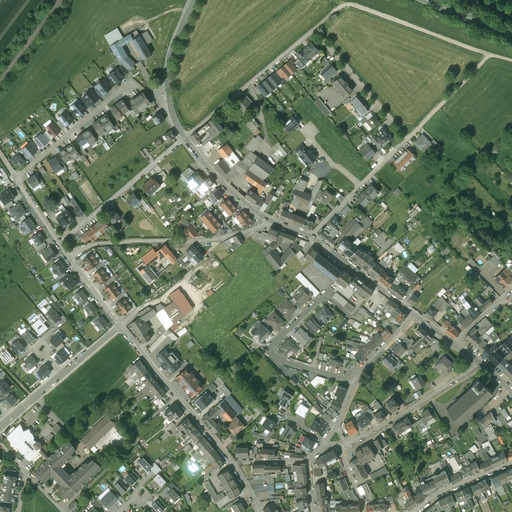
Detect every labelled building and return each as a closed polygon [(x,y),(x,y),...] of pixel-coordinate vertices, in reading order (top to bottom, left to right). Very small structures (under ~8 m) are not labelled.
[(119,41),(123,38),(117,28),(104,36),(110,46),(119,41)] [(132,40),(139,35),(136,30),(123,38),(119,41),(122,46),(132,40)] [(139,35),(146,45),(152,41),(146,32),(139,35)] [(138,50),(146,45),(139,35),(132,40),(138,50)] [(122,46),(119,41),(110,46),(119,61),(128,56),(122,46)] [(303,50),(310,59),(319,51),(311,43),(303,50)] [(151,54),(146,45),(138,50),(144,59),(151,54)] [(297,55),(299,58),(303,63),(304,64),(310,59),(303,50),(297,55)] [(136,64),(128,56),(119,61),(127,69),(133,66),(136,64)] [(294,63),(296,65),(300,69),(303,67),(301,65),(303,63),(299,58),(294,63)] [(325,58),(321,62),(325,66),(329,62),(325,58)] [(284,66),(291,74),(296,70),(294,67),(289,62),(289,61),(284,66)] [(331,65),(321,74),(321,75),(322,74),(323,76),(323,77),(326,80),(326,81),(329,78),(337,71),(331,65)] [(118,70),(124,77),(129,72),(122,66),(118,70)] [(279,70),(283,76),(286,79),(291,74),(284,66),(278,70),(279,70)] [(108,75),(116,85),(124,77),(118,70),(116,67),(113,70),(114,71),(108,75)] [(268,78),(275,87),(281,82),(278,79),(274,74),(273,74),(268,78)] [(333,82),(345,97),(353,90),(340,76),(333,82)] [(263,83),(270,91),(275,87),(268,78),(263,83)] [(97,88),(103,95),(111,88),(107,84),(103,79),(95,86),(97,88)] [(258,88),(262,92),(265,96),(270,91),(263,83),(257,87),(258,88)] [(97,92),(101,97),(103,95),(97,88),(95,90),(97,92)] [(83,97),(85,99),(90,106),(99,99),(98,99),(94,94),(91,90),(83,97)] [(137,96),(145,107),(151,103),(148,99),(144,92),(137,96)] [(354,109),(355,109),(363,102),(357,95),(348,102),(354,109)] [(135,108),(137,112),(138,112),(145,107),(137,96),(130,101),(135,108)] [(249,104),(244,98),(237,105),(244,112),(251,106),(249,104)] [(318,98),(314,102),(326,117),(331,113),(318,98)] [(85,99),(82,101),(88,108),(90,106),(85,99)] [(116,105),(123,114),(129,110),(122,100),(119,102),(120,103),(116,105)] [(74,112),(78,116),(86,110),(80,103),(78,101),(71,107),(74,112)] [(80,103),(86,110),(88,108),(82,101),(80,103)] [(355,109),(361,115),(361,116),(363,114),(368,110),(366,108),(367,107),(363,102),(355,109)] [(117,120),(124,115),(123,114),(116,105),(110,109),(117,120)] [(60,119),(66,126),(74,120),(66,111),(58,117),(60,119)] [(160,112),(153,117),(158,124),(165,120),(160,112)] [(100,119),(107,131),(114,127),(111,122),(106,115),(100,119)] [(374,115),(366,122),(372,128),(379,122),(374,115)] [(283,124),(289,131),(299,123),(293,117),(293,116),(283,124)] [(214,117),(196,132),(199,137),(201,136),(211,127),(215,131),(211,134),(212,135),(214,137),(224,129),(214,117)] [(245,124),(252,132),(257,128),(259,126),(252,118),(245,124)] [(56,123),(62,130),(66,126),(60,119),(56,123)] [(99,134),(101,135),(107,131),(100,119),(93,124),(99,134)] [(111,122),(114,127),(116,131),(119,129),(118,127),(114,121),(114,120),(111,122)] [(48,131),(54,137),(60,132),(52,123),(46,128),(48,131)] [(83,134),(88,141),(91,145),(96,141),(97,141),(94,137),(89,129),(83,134)] [(380,136),(387,143),(393,138),(385,129),(382,133),(382,134),(380,136)] [(171,130),(163,136),(166,139),(167,139),(169,142),(176,138),(171,130)] [(45,134),(50,140),(54,137),(48,131),(45,134)] [(196,132),(191,136),(196,143),(201,140),(201,138),(202,137),(201,136),(199,137),(196,132)] [(42,135),(48,142),(50,140),(45,134),(44,133),(42,135)] [(41,148),(48,142),(42,135),(41,134),(34,139),(41,148)] [(81,146),(88,141),(83,134),(76,138),(81,146)] [(414,143),(423,152),(426,148),(431,142),(422,134),(414,143)] [(201,144),(203,146),(208,143),(210,141),(214,137),(212,135),(201,144)] [(250,151),(252,153),(263,140),(258,135),(255,138),(253,137),(245,147),(250,151)] [(380,149),(387,143),(380,136),(377,138),(374,136),(371,138),(371,139),(372,140),(380,149)] [(29,143),(22,149),(29,158),(36,152),(34,149),(34,150),(29,143)] [(203,146),(203,147),(207,151),(212,147),(208,143),(203,146)] [(236,163),(239,159),(226,143),(217,150),(224,158),(231,167),(236,163)] [(300,154),(301,156),(307,150),(301,143),(295,149),(299,154),(300,154)] [(66,148),(73,158),(73,159),(80,155),(73,144),(66,148)] [(283,157),(287,154),(281,146),(280,144),(271,156),(277,162),(282,156),(283,157)] [(281,146),(287,154),(290,151),(286,146),(284,144),(281,146)] [(368,145),(364,148),(363,147),(359,151),(367,160),(375,153),(368,145)] [(66,162),(73,158),(66,148),(59,153),(66,162)] [(145,148),(140,151),(144,158),(149,154),(145,148)] [(300,156),(308,165),(317,157),(314,154),(312,151),(309,149),(307,150),(301,156),(300,156)] [(407,149),(400,156),(408,164),(415,157),(407,149)] [(17,152),(18,153),(23,159),(25,157),(19,150),(17,152)] [(242,162),(249,168),(258,157),(252,153),(250,151),(242,162)] [(18,153),(12,158),(12,159),(13,160),(19,167),(25,161),(23,159),(18,153)] [(400,156),(393,163),(401,171),(408,164),(400,156)] [(62,168),(59,163),(58,160),(57,161),(55,157),(49,162),(56,172),(62,168)] [(245,174),(243,176),(263,190),(267,183),(262,181),(274,169),(258,157),(249,168),(247,170),(245,174)] [(222,176),(227,172),(231,169),(230,168),(231,167),(224,158),(214,166),(222,176)] [(243,176),(249,168),(242,162),(239,159),(236,163),(231,167),(230,168),(231,169),(227,172),(231,176),(236,170),(243,176)] [(188,168),(182,173),(187,178),(192,173),(188,168)] [(76,171),(71,175),(74,180),(79,176),(76,171)] [(158,176),(163,182),(168,177),(163,171),(158,176)] [(195,189),(205,180),(197,171),(187,179),(195,189)] [(231,176),(227,172),(222,176),(227,180),(231,176)] [(33,188),(40,183),(38,180),(34,175),(28,179),(33,188)] [(147,190),(147,191),(147,193),(148,194),(150,194),(161,186),(153,177),(143,185),(147,190)] [(209,177),(205,180),(195,189),(197,191),(196,192),(199,196),(205,191),(211,185),(214,183),(209,177)] [(279,190),(276,195),(277,196),(278,194),(280,196),(282,192),(290,179),(290,180),(290,179),(287,177),(279,190)] [(294,188),(303,191),(307,182),(299,179),(294,188)] [(305,208),(309,210),(312,205),(323,180),(317,181),(311,195),(305,208)] [(371,184),(364,192),(371,198),(372,199),(376,195),(375,193),(377,191),(371,184)] [(213,188),(211,185),(205,191),(207,194),(213,188)] [(301,206),(305,208),(311,195),(303,191),(294,188),(291,193),(295,195),(289,208),(295,211),(300,201),(303,202),(301,206)] [(9,189),(0,195),(0,197),(5,204),(11,200),(15,197),(9,189)] [(221,197),(222,195),(217,189),(208,196),(214,203),(216,201),(221,197)] [(245,197),(254,204),(260,194),(261,193),(258,191),(256,194),(250,189),(245,197)] [(326,190),(321,196),(323,198),(327,202),(333,196),(326,190)] [(371,198),(364,192),(363,191),(356,198),(362,205),(365,202),(366,203),(371,198)] [(137,201),(139,199),(134,193),(126,199),(133,206),(138,202),(137,201)] [(269,193),(264,202),(268,205),(273,196),(269,193)] [(260,194),(254,204),(254,205),(260,209),(264,201),(260,199),(262,198),(263,196),(260,194)] [(207,198),(205,195),(198,201),(200,204),(207,198)] [(225,201),(221,197),(216,201),(220,205),(225,201)] [(147,200),(145,202),(142,198),(139,200),(147,210),(152,206),(147,200)] [(225,201),(220,205),(225,210),(232,204),(228,199),(225,201)] [(5,204),(3,205),(6,209),(13,204),(11,200),(5,204)] [(78,217),(83,213),(75,201),(72,204),(74,207),(74,206),(75,208),(74,209),(78,217)] [(26,213),(19,204),(9,210),(14,217),(16,216),(18,219),(23,215),(26,213)] [(232,204),(225,210),(229,215),(231,214),(235,210),(237,209),(232,204)] [(413,217),(421,209),(418,205),(409,214),(413,217)] [(347,206),(341,212),(345,217),(351,210),(347,206)] [(63,213),(69,223),(74,219),(68,210),(66,211),(64,207),(60,209),(63,213)] [(279,218),(286,221),(289,212),(282,209),(279,218)] [(109,217),(113,221),(114,223),(120,217),(117,214),(116,215),(113,210),(108,215),(109,217)] [(209,211),(208,212),(202,216),(200,218),(205,223),(213,216),(209,211)] [(239,215),(236,217),(240,223),(248,216),(244,211),(239,215)] [(286,221),(293,223),(296,215),(289,212),(286,221)] [(63,227),(69,223),(63,213),(57,217),(63,227)] [(293,223),(302,227),(305,219),(296,215),(293,223)] [(305,219),(302,227),(310,230),(313,222),(307,219),(308,217),(308,215),(307,215),(305,219)] [(217,221),(213,216),(205,223),(209,228),(217,221)] [(248,216),(240,223),(245,228),(249,224),(252,221),(248,216)] [(185,231),(189,237),(192,234),(194,237),(198,234),(195,230),(189,223),(184,217),(180,221),(187,229),(185,231)] [(358,223),(350,231),(351,232),(354,235),(368,221),(364,217),(358,223)] [(36,227),(29,218),(27,219),(21,223),(23,227),(22,228),(24,231),(25,230),(28,233),(36,227)] [(323,228),(318,234),(324,240),(327,235),(327,236),(334,229),(339,223),(332,218),(327,224),(324,229),(323,228)] [(97,223),(104,231),(109,227),(104,221),(102,219),(100,221),(99,220),(97,222),(97,223)] [(104,221),(109,227),(110,229),(113,226),(110,223),(107,219),(104,221)] [(335,241),(338,244),(350,231),(358,223),(354,219),(343,230),(344,232),(335,241)] [(221,226),(217,221),(209,228),(213,233),(215,231),(219,227),(221,226)] [(91,228),(81,237),(85,242),(91,238),(93,240),(104,231),(97,223),(93,227),(92,226),(90,228),(91,228)] [(337,225),(334,229),(329,234),(333,237),(341,228),(340,227),(339,228),(337,225)] [(276,240),(279,231),(270,227),(267,234),(266,237),(276,240)] [(276,241),(279,245),(281,242),(282,243),(283,239),(292,243),(295,237),(279,231),(276,240),(276,241)] [(338,244),(336,246),(341,250),(350,241),(348,239),(351,235),(350,234),(351,232),(350,231),(338,244)] [(39,232),(32,237),(38,246),(44,242),(45,240),(39,232)] [(333,237),(329,234),(327,236),(324,240),(331,245),(335,241),(332,239),(333,237)] [(240,245),(243,242),(239,235),(232,237),(237,243),(238,242),(240,245)] [(358,237),(343,251),(350,256),(358,249),(355,245),(357,242),(358,243),(361,241),(358,237)] [(295,254),(300,250),(301,249),(294,240),(292,243),(290,247),(281,259),(278,255),(282,252),(280,249),(276,252),(274,249),(279,245),(276,241),(263,252),(276,269),(288,259),(295,254)] [(46,245),(44,242),(38,246),(36,247),(39,250),(45,246),(46,245)] [(234,250),(240,245),(238,242),(237,243),(231,248),(232,249),(232,248),(234,250)] [(393,247),(400,253),(404,249),(397,242),(393,247)] [(474,243),(467,249),(473,256),(480,249),(474,243)] [(156,252),(159,256),(161,258),(166,255),(170,251),(165,245),(156,252)] [(192,257),(199,251),(194,245),(186,252),(188,254),(189,253),(190,255),(192,257)] [(37,251),(40,255),(42,253),(47,250),(45,246),(39,250),(37,251)] [(312,261),(318,253),(319,253),(312,247),(304,257),(311,262),(312,261)] [(47,250),(42,253),(48,261),(56,256),(50,248),(47,250)] [(358,249),(350,256),(368,271),(375,262),(372,260),(374,258),(364,250),(363,252),(358,249)] [(404,249),(400,253),(398,255),(405,261),(410,255),(404,249)] [(204,257),(199,251),(192,257),(194,259),(195,260),(194,261),(196,264),(204,257)] [(150,264),(159,256),(156,252),(144,262),(144,263),(133,272),(145,286),(156,277),(158,276),(163,272),(159,268),(153,273),(149,267),(151,266),(150,264)] [(92,253),(88,256),(87,256),(85,258),(83,260),(84,262),(86,265),(96,258),(92,253)] [(336,279),(342,272),(318,253),(312,261),(319,267),(318,267),(335,280),(336,279)] [(177,259),(173,254),(168,258),(171,261),(167,265),(168,268),(177,259)] [(185,263),(192,257),(190,255),(182,262),(183,263),(184,262),(185,263)] [(489,260),(496,266),(500,262),(494,256),(489,260)] [(186,266),(194,259),(192,257),(185,263),(186,264),(185,265),(186,266)] [(470,257),(465,262),(468,265),(465,268),(469,271),(472,268),(474,270),(478,266),(470,257)] [(92,268),(95,267),(95,266),(99,263),(99,262),(96,258),(86,265),(87,267),(88,267),(90,269),(92,268)] [(375,262),(368,271),(376,277),(383,270),(388,265),(381,259),(377,264),(375,262)] [(60,260),(52,266),(54,269),(53,270),(56,273),(57,273),(59,276),(64,272),(67,269),(60,260)] [(95,266),(95,267),(96,269),(103,263),(101,261),(99,262),(99,263),(95,266)] [(420,279),(404,265),(400,270),(398,273),(402,276),(410,284),(412,282),(415,284),(416,283),(413,281),(415,279),(418,281),(420,279)] [(97,280),(107,272),(103,268),(99,271),(98,271),(96,273),(94,274),(96,277),(95,278),(97,280)] [(349,283),(354,278),(343,270),(342,272),(336,279),(345,287),(348,284),(349,283)] [(383,270),(376,277),(389,287),(391,283),(394,279),(383,270)] [(503,270),(495,279),(503,287),(511,279),(508,275),(503,270)] [(106,281),(106,280),(110,277),(107,272),(97,280),(99,282),(101,284),(103,283),(106,281)] [(308,290),(313,294),(315,297),(319,292),(300,272),(295,277),(308,290)] [(67,273),(60,279),(62,281),(63,280),(69,276),(67,273)] [(394,279),(391,283),(389,287),(387,289),(391,292),(401,299),(405,293),(406,292),(406,291),(396,284),(402,276),(398,273),(394,279)] [(71,275),(69,276),(63,280),(70,289),(77,283),(75,280),(73,278),(71,275)] [(107,284),(114,278),(112,275),(110,277),(106,280),(106,281),(107,284)] [(356,291),(358,289),(364,282),(356,276),(354,278),(349,283),(348,284),(356,291)] [(108,295),(118,287),(114,283),(114,282),(110,285),(109,285),(109,286),(107,288),(105,289),(106,292),(108,295)] [(362,294),(368,298),(374,290),(364,282),(358,289),(362,293),(361,294),(362,294)] [(117,295),(121,292),(118,287),(108,295),(109,297),(110,296),(112,299),(114,297),(117,296),(117,295)] [(406,291),(406,292),(405,293),(410,297),(415,291),(409,287),(406,291)] [(164,308),(174,323),(183,316),(183,315),(193,309),(182,292),(179,288),(170,294),(174,302),(164,308)] [(297,301),(301,305),(310,296),(306,292),(302,288),(300,290),(299,289),(294,294),(295,295),(293,297),(297,301)] [(86,299),(88,298),(82,290),(74,295),(80,303),(86,299)] [(118,298),(123,295),(125,293),(123,290),(121,292),(117,295),(117,296),(118,298)] [(336,292),(332,297),(344,306),(348,302),(336,292)] [(418,298),(413,294),(407,301),(413,305),(418,298)] [(464,305),(467,303),(468,303),(462,295),(459,298),(464,305)] [(433,304),(437,309),(445,301),(441,296),(433,304)] [(475,311),(479,315),(488,305),(484,303),(484,302),(478,296),(474,299),(475,300),(476,301),(480,306),(475,311)] [(119,309),(129,302),(125,297),(121,300),(120,300),(120,301),(118,302),(116,304),(118,307),(117,307),(119,309)] [(395,318),(401,311),(398,308),(398,306),(389,299),(386,303),(386,305),(389,307),(386,308),(384,307),(382,311),(381,312),(385,315),(388,312),(392,314),(391,315),(395,318)] [(287,300),(283,303),(284,305),(280,309),(287,317),(296,309),(292,306),(288,301),(287,300)] [(445,301),(437,309),(440,312),(448,304),(445,301)] [(90,304),(85,307),(84,308),(90,315),(97,310),(91,302),(90,304)] [(121,312),(123,314),(125,312),(128,311),(129,310),(132,307),(129,302),(119,309),(121,312)] [(355,308),(348,302),(344,306),(351,312),(355,308)] [(470,314),(474,319),(479,315),(475,311),(471,307),(470,307),(467,303),(464,305),(470,313),(470,314)] [(128,311),(130,314),(136,307),(135,305),(132,307),(129,310),(128,311)] [(320,311),(317,313),(322,318),(326,322),(333,315),(325,307),(320,311)] [(362,317),(366,312),(367,311),(361,307),(357,312),(362,317)] [(430,307),(424,314),(431,319),(437,313),(430,307)] [(48,312),(45,314),(53,323),(56,321),(61,317),(52,308),(48,311),(48,312)] [(130,323),(139,336),(147,331),(148,330),(143,322),(156,313),(157,313),(154,308),(130,323)] [(156,313),(164,325),(166,330),(168,328),(174,323),(164,308),(157,313),(156,313)] [(406,317),(406,315),(401,311),(395,318),(394,319),(400,323),(406,317)] [(274,312),(267,320),(270,323),(276,330),(279,327),(278,326),(283,321),(274,312)] [(465,328),(474,319),(470,314),(464,319),(457,313),(454,316),(462,325),(465,328)] [(100,318),(95,322),(101,330),(108,324),(102,316),(100,318)] [(305,326),(307,326),(314,333),(321,326),(312,317),(304,324),(304,325),(305,326)] [(490,332),(494,328),(484,317),(480,321),(484,327),(485,326),(490,332)] [(40,318),(31,325),(40,335),(48,328),(40,318)] [(347,322),(348,321),(345,318),(339,326),(342,328),(347,322)] [(348,321),(347,322),(356,329),(361,323),(350,318),(348,321)] [(255,328),(257,330),(263,324),(260,322),(258,320),(252,325),(255,328)] [(387,320),(382,325),(386,328),(388,329),(391,325),(387,320)] [(388,329),(392,333),(398,328),(393,323),(391,325),(388,329)] [(255,328),(251,332),(261,342),(267,337),(266,336),(270,332),(266,328),(263,324),(257,330),(255,328)] [(156,333),(160,336),(163,334),(166,330),(164,325),(156,333)] [(378,332),(380,334),(385,330),(381,325),(378,326),(375,329),(378,332)] [(445,331),(455,338),(459,333),(453,329),(454,328),(450,325),(445,331)] [(422,336),(415,343),(411,346),(412,348),(414,350),(422,343),(424,345),(432,338),(420,327),(416,331),(422,336)] [(473,334),(477,329),(474,327),(465,336),(476,346),(477,346),(481,340),(473,334)] [(163,334),(166,337),(168,335),(172,332),(168,328),(163,334)] [(300,328),(293,335),(303,345),(310,338),(300,328)] [(380,334),(384,338),(385,339),(392,333),(388,329),(386,328),(385,330),(380,334)] [(29,344),(35,339),(27,330),(22,335),(29,344)] [(147,331),(139,336),(143,343),(151,338),(147,331)] [(172,332),(168,335),(175,342),(178,338),(172,332)] [(371,339),(377,345),(384,338),(380,334),(378,332),(371,339)] [(64,340),(58,333),(50,340),(56,347),(64,340)] [(151,353),(166,337),(163,334),(160,336),(147,349),(151,353)] [(402,342),(403,342),(407,346),(411,342),(409,340),(407,338),(402,342)] [(289,339),(280,348),(286,354),(291,350),(294,353),(298,349),(296,346),(289,339)] [(365,345),(372,351),(377,345),(371,339),(369,341),(368,340),(366,342),(367,343),(365,345)] [(483,339),(477,346),(480,349),(486,343),(483,339)] [(18,354),(25,348),(18,340),(11,345),(18,354)] [(510,352),(511,349),(505,341),(500,346),(502,349),(507,354),(510,352)] [(355,345),(360,346),(361,345),(364,346),(359,351),(365,357),(372,351),(365,345),(359,343),(356,342),(355,345)] [(401,344),(406,349),(408,352),(410,350),(407,346),(403,342),(401,344)] [(393,349),(399,356),(400,355),(399,355),(402,352),(403,352),(406,349),(401,344),(399,343),(393,349)] [(502,349),(500,346),(493,351),(496,354),(502,349)] [(11,355),(6,349),(0,353),(0,356),(7,364),(10,362),(14,358),(12,356),(11,356),(11,355)] [(69,356),(63,349),(55,357),(61,363),(69,356)] [(179,366),(181,365),(177,361),(179,359),(172,351),(169,354),(165,349),(157,357),(162,363),(161,364),(164,368),(166,367),(171,373),(179,366)] [(362,360),(365,357),(359,351),(354,355),(357,358),(359,360),(361,359),(362,360)] [(437,357),(440,360),(444,355),(446,354),(444,351),(437,357)] [(496,354),(493,351),(487,356),(496,365),(500,361),(502,359),(496,354)] [(507,354),(502,359),(500,361),(496,365),(503,370),(509,364),(507,361),(511,356),(511,354),(510,352),(507,354)] [(440,360),(435,364),(436,364),(433,367),(438,372),(441,369),(446,374),(451,370),(449,368),(453,364),(456,360),(447,353),(444,356),(444,355),(440,360)] [(394,359),(388,354),(382,360),(391,368),(397,362),(394,359)] [(38,363),(31,356),(24,362),(26,364),(25,365),(28,368),(29,367),(31,369),(38,363)] [(396,357),(394,359),(397,362),(400,365),(402,363),(396,357)] [(136,370),(143,365),(139,360),(132,365),(136,370)] [(179,366),(181,369),(188,363),(186,361),(181,365),(179,366)] [(48,368),(46,364),(38,371),(40,374),(39,375),(43,379),(51,372),(48,368)] [(511,366),(510,364),(509,364),(503,370),(511,380),(511,379),(511,366)] [(140,376),(147,371),(143,365),(136,370),(139,374),(140,376)] [(182,372),(176,377),(192,396),(203,386),(187,368),(182,372)] [(145,382),(152,377),(151,376),(147,371),(140,376),(143,380),(144,381),(145,382)] [(419,375),(411,380),(417,389),(425,384),(419,375)] [(325,379),(317,376),(310,382),(314,387),(319,382),(324,384),(325,379)] [(149,387),(156,381),(152,377),(145,382),(147,385),(149,388),(149,387)] [(479,391),(486,385),(484,384),(484,383),(483,382),(483,383),(481,381),(481,380),(479,378),(478,377),(477,378),(475,379),(474,380),(475,380),(473,382),(472,382),(471,383),(472,384),(472,383),(474,385),(479,391)] [(10,387),(3,379),(0,382),(0,390),(2,393),(10,387)] [(151,397),(162,388),(156,381),(149,387),(151,389),(150,391),(147,393),(151,397)] [(211,393),(216,389),(212,384),(207,388),(211,393)] [(149,388),(147,385),(137,395),(139,397),(149,388)] [(474,385),(446,409),(450,413),(449,414),(452,417),(453,416),(456,420),(455,421),(458,424),(466,417),(466,418),(467,418),(466,417),(469,414),(470,415),(470,414),(476,408),(476,409),(477,409),(476,408),(479,405),(480,406),(480,405),(486,400),(487,400),(486,399),(492,393),(486,385),(479,391),(474,385)] [(331,403),(333,404),(339,406),(346,389),(338,386),(331,403)] [(151,389),(149,387),(149,388),(139,397),(137,398),(139,401),(147,393),(150,391),(151,389)] [(160,399),(166,393),(162,388),(151,397),(153,399),(156,397),(157,398),(158,397),(160,399)] [(284,390),(280,396),(283,398),(282,400),(281,399),(278,403),(285,407),(287,403),(286,403),(287,401),(289,402),(293,396),(284,390)] [(214,400),(206,391),(194,401),(202,410),(214,400)] [(2,398),(4,400),(10,395),(9,392),(2,398)] [(17,401),(11,394),(10,395),(4,400),(2,402),(8,408),(17,401)] [(393,397),(386,403),(387,404),(385,406),(390,411),(391,410),(393,412),(400,406),(396,401),(393,397)] [(226,416),(230,421),(231,420),(236,416),(236,415),(224,401),(217,406),(221,411),(225,416),(226,416)] [(172,414),(179,408),(175,403),(165,412),(169,416),(172,414)] [(303,417),(307,411),(308,408),(307,407),(301,404),(296,412),(303,417)] [(323,416),(328,422),(329,422),(333,417),(326,411),(324,413),(323,412),(322,410),(316,404),(314,407),(323,416)] [(326,411),(333,417),(338,412),(337,411),(331,405),(326,411)] [(206,424),(212,419),(218,414),(221,411),(217,406),(202,419),(206,424)] [(179,408),(172,414),(177,419),(183,413),(179,408)] [(374,414),(371,409),(369,410),(365,412),(365,413),(368,418),(374,415),(374,414)] [(424,417),(426,421),(433,417),(428,409),(421,413),(424,417)] [(374,414),(374,415),(378,422),(386,418),(384,415),(385,414),(384,411),(382,412),(381,410),(374,414)] [(366,423),(370,421),(370,422),(371,422),(368,418),(365,413),(361,415),(360,412),(359,412),(356,415),(355,414),(362,427),(367,424),(366,423)] [(496,421),(491,412),(486,416),(489,421),(492,420),(493,422),(496,421)] [(108,414),(80,440),(89,449),(115,425),(112,421),(113,420),(108,414)] [(225,416),(222,419),(226,424),(230,421),(226,416),(225,416)] [(321,433),(328,422),(323,416),(319,421),(315,419),(310,426),(321,433)] [(483,426),(489,421),(486,416),(481,420),(483,426)] [(401,421),(406,429),(412,425),(410,423),(412,422),(410,420),(409,420),(407,417),(401,421)] [(185,429),(192,423),(187,418),(176,427),(180,430),(184,427),(185,429)] [(238,418),(233,422),(228,426),(233,432),(235,435),(245,427),(238,418)] [(275,423),(267,418),(262,426),(266,429),(267,427),(270,430),(271,430),(272,429),(275,423)] [(216,423),(212,419),(206,424),(210,429),(216,423)] [(357,430),(351,420),(350,421),(351,421),(348,423),(348,422),(344,425),(350,435),(353,433),(354,433),(355,433),(357,432),(357,431),(357,430)] [(407,433),(408,432),(406,429),(401,421),(392,426),(394,430),(395,433),(396,432),(397,434),(405,430),(407,433)] [(217,424),(210,429),(214,433),(222,427),(219,422),(217,424)] [(50,455),(48,457),(45,453),(48,450),(45,445),(42,446),(40,441),(36,442),(35,440),(33,438),(34,437),(32,432),(31,433),(29,428),(24,431),(20,423),(7,436),(8,437),(8,438),(12,442),(12,441),(14,443),(13,444),(17,448),(18,447),(20,449),(19,450),(23,454),(23,453),(25,455),(24,456),(28,459),(29,459),(34,464),(43,455),(47,460),(46,461),(45,460),(43,462),(43,461),(42,463),(41,464),(42,465),(37,469),(36,470),(38,472),(36,473),(42,480),(44,478),(46,480),(47,479),(52,474),(56,478),(55,479),(57,481),(59,480),(63,484),(60,487),(61,489),(55,494),(62,501),(68,495),(69,497),(76,490),(78,492),(82,488),(81,486),(82,485),(83,486),(87,481),(86,481),(90,477),(91,478),(95,474),(94,473),(101,466),(96,460),(95,461),(93,459),(88,463),(86,462),(84,463),(82,464),(81,465),(80,467),(77,471),(76,470),(74,472),(74,471),(70,475),(63,467),(66,463),(65,462),(66,460),(67,461),(68,460),(69,460),(70,459),(71,457),(70,456),(72,454),(71,453),(75,448),(73,446),(74,445),(70,441),(68,439),(67,440),(61,446),(60,446),(59,447),(57,448),(56,450),(57,450),(53,454),(53,453),(51,454),(50,455)] [(57,423),(53,428),(59,434),(64,430),(57,423)] [(171,423),(165,427),(167,430),(169,429),(173,433),(177,430),(171,423)] [(190,435),(196,429),(192,423),(185,429),(184,430),(186,432),(187,431),(188,432),(190,435)] [(294,431),(291,430),(292,428),(287,425),(281,435),(286,438),(287,437),(289,438),(294,431)] [(474,434),(480,433),(479,428),(481,428),(480,425),(472,427),(474,434)] [(192,437),(195,441),(202,435),(196,429),(190,435),(188,437),(186,438),(183,440),(181,442),(184,444),(192,437)] [(271,430),(270,430),(266,436),(270,437),(274,431),(272,429),(271,430)] [(238,438),(235,435),(233,432),(229,436),(233,442),(238,438)] [(315,443),(305,436),(301,443),(302,444),(309,448),(311,449),(315,443)] [(381,436),(374,440),(379,448),(387,444),(384,438),(383,439),(381,436)] [(201,448),(208,442),(203,437),(196,443),(201,448)] [(204,458),(214,449),(208,442),(201,448),(194,455),(197,459),(202,456),(204,458)] [(358,457),(362,463),(376,456),(369,444),(355,451),(358,457)] [(480,451),(484,458),(488,456),(486,452),(489,451),(487,446),(480,451)] [(257,457),(267,458),(267,449),(265,449),(262,448),(257,447),(257,457)] [(235,448),(235,456),(252,456),(252,450),(248,450),(248,449),(241,449),(241,448),(235,448)] [(212,463),(220,457),(214,449),(204,458),(207,461),(205,462),(208,466),(212,463)] [(275,449),(267,449),(268,458),(275,458),(275,450),(275,449)] [(321,457),(325,465),(331,461),(332,462),(338,458),(333,450),(321,457)] [(380,450),(377,451),(383,463),(386,461),(380,450)] [(498,455),(495,456),(498,464),(508,460),(505,455),(505,453),(504,454),(502,451),(499,452),(498,455)] [(490,460),(493,467),(498,464),(495,456),(489,459),(490,460)] [(147,471),(150,469),(152,467),(151,465),(143,457),(138,462),(139,463),(136,466),(143,473),(146,470),(147,471)] [(220,457),(212,463),(215,466),(217,469),(224,463),(220,457)] [(326,467),(325,465),(321,457),(315,460),(320,468),(322,467),(323,469),(326,467)] [(359,480),(368,475),(362,463),(358,457),(349,462),(354,470),(353,470),(355,473),(355,472),(359,480)] [(468,465),(472,473),(479,470),(476,461),(470,464),(468,460),(466,461),(468,465)] [(480,464),(484,470),(493,467),(490,460),(480,464)] [(188,466),(191,469),(197,464),(194,461),(188,466)] [(466,475),(472,473),(468,465),(466,461),(464,462),(466,466),(462,467),(466,475)] [(215,466),(212,463),(208,466),(204,470),(207,474),(213,469),(212,468),(215,466)] [(197,464),(191,469),(193,472),(199,467),(197,464)] [(300,465),(293,465),(293,471),(296,471),(297,474),(301,474),(306,473),(305,464),(300,464),(300,465)] [(264,465),(256,465),(256,473),(261,472),(261,476),(261,478),(265,478),(265,475),(264,466),(264,465)] [(158,466),(152,471),(156,475),(158,473),(161,470),(158,466)] [(385,467),(375,472),(369,475),(372,480),(388,472),(385,467)] [(217,475),(222,483),(233,477),(228,469),(217,475)] [(433,476),(438,488),(450,483),(448,478),(445,471),(433,476)] [(510,479),(509,478),(506,471),(497,475),(501,483),(510,479)] [(124,476),(132,485),(136,481),(135,480),(137,479),(136,478),(131,473),(131,472),(129,474),(128,472),(124,476)] [(158,473),(156,475),(153,477),(154,479),(151,481),(157,488),(160,485),(161,486),(166,481),(158,473)] [(301,474),(297,474),(297,477),(294,477),(295,482),(298,483),(302,483),(305,482),(307,482),(306,473),(301,474)] [(448,478),(450,483),(451,484),(461,479),(458,473),(448,478)] [(16,477),(15,476),(9,475),(5,474),(4,478),(3,481),(4,482),(3,485),(2,485),(1,487),(2,488),(1,491),(0,495),(1,495),(0,497),(0,498),(10,501),(16,477)] [(499,484),(501,483),(497,475),(491,477),(495,485),(499,484)] [(420,485),(424,494),(438,488),(433,476),(419,482),(420,485)] [(120,481),(124,485),(127,483),(120,477),(118,479),(120,481)] [(222,483),(226,490),(237,484),(233,477),(222,483)] [(340,491),(348,487),(344,478),(336,482),(338,485),(336,485),(339,492),(340,491)] [(404,491),(409,490),(408,487),(409,486),(406,480),(400,482),(403,489),(404,491)] [(485,480),(478,483),(482,491),(483,494),(485,498),(488,497),(485,490),(489,488),(485,480)] [(114,485),(123,494),(126,491),(126,490),(127,488),(124,485),(120,481),(118,482),(114,485)] [(171,481),(166,486),(170,490),(172,488),(174,490),(177,487),(171,481)] [(208,492),(213,488),(209,481),(203,484),(208,492)] [(362,485),(369,501),(372,501),(373,503),(375,503),(371,494),(372,494),(367,483),(362,485)] [(471,486),(475,494),(482,491),(478,483),(471,486)] [(237,484),(226,490),(231,498),(242,492),(237,484)] [(417,494),(421,501),(425,498),(424,494),(420,485),(415,487),(417,494)] [(110,490),(115,495),(117,492),(111,486),(108,488),(110,490)] [(306,487),(297,488),(297,491),(296,491),(296,493),(297,493),(298,496),(307,494),(306,487)] [(467,502),(468,505),(469,507),(472,506),(469,497),(473,495),(469,487),(462,490),(467,502)] [(172,488),(170,490),(167,493),(168,494),(165,497),(171,503),(174,500),(175,501),(180,496),(174,490),(172,488)] [(212,498),(217,495),(213,488),(208,492),(212,498)] [(315,490),(317,498),(325,496),(324,489),(315,490)] [(105,495),(113,503),(118,499),(116,496),(115,495),(110,490),(105,495)] [(409,500),(413,498),(409,490),(404,491),(408,499),(406,500),(407,502),(409,500)] [(463,499),(465,503),(467,502),(462,490),(455,493),(458,501),(463,499)] [(355,504),(360,503),(358,499),(354,499),(350,491),(349,491),(343,494),(347,500),(351,498),(351,499),(354,499),(355,504)] [(212,498),(215,503),(225,497),(222,492),(217,495),(212,498)] [(448,506),(450,510),(452,508),(451,505),(455,503),(451,494),(445,497),(449,506),(448,506)] [(100,500),(104,504),(106,506),(108,508),(113,503),(105,495),(100,500)] [(317,498),(318,505),(325,504),(328,504),(328,496),(325,496),(317,498)] [(411,504),(413,507),(418,503),(413,497),(413,498),(409,500),(411,504)] [(445,508),(446,511),(450,510),(448,506),(449,506),(445,497),(438,500),(442,509),(445,508)] [(96,500),(102,506),(104,504),(100,500),(98,498),(96,500)] [(232,507),(233,506),(232,505),(240,501),(238,498),(226,505),(228,509),(232,507)] [(74,500),(68,507),(71,509),(77,503),(74,500)] [(91,503),(93,506),(94,506),(97,510),(98,509),(99,510),(102,506),(96,500),(92,504),(91,503)] [(233,506),(232,507),(234,511),(243,511),(247,510),(241,500),(240,501),(232,505),(233,506)] [(300,510),(308,506),(307,500),(300,501),(296,501),(297,506),(299,506),(300,510)] [(405,503),(409,510),(413,507),(411,504),(409,500),(407,502),(405,503)] [(155,502),(152,505),(158,511),(161,511),(164,510),(163,509),(165,508),(164,507),(158,501),(156,502),(155,502)] [(339,501),(335,501),(335,504),(336,511),(349,511),(349,504),(339,505),(339,501)] [(375,503),(373,503),(372,501),(369,501),(366,502),(366,511),(375,511),(375,504),(375,503)] [(430,506),(430,507),(432,511),(435,511),(440,510),(435,502),(434,504),(430,506)] [(272,503),(264,508),(265,511),(270,511),(275,509),(272,503)] [(349,504),(349,511),(360,511),(360,503),(355,504),(349,504)] [(375,504),(375,511),(382,511),(384,511),(384,509),(386,509),(386,505),(384,505),(384,503),(375,504)]
